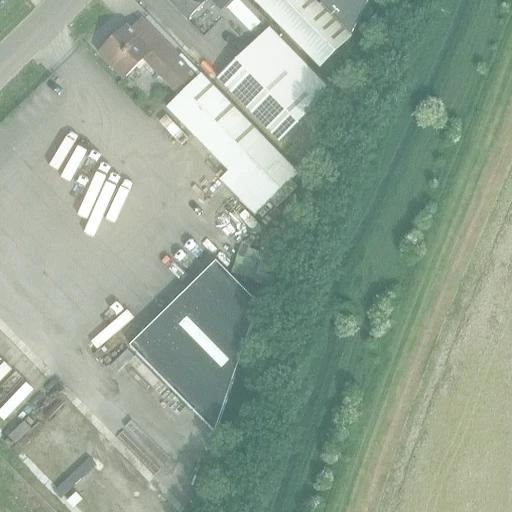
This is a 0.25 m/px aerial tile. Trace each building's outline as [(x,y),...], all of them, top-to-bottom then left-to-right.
[(167,0),(186,19),(206,0),(167,0)] [(325,0),(319,6),(313,0),(253,0),(319,68),(350,38),(368,0),(325,0)] [(143,59),(160,77),(179,96),(166,108),(262,205),(296,172),(200,74),(200,75),(180,55),(178,57),(141,20),(130,31),(126,27),(98,54),(122,79),(143,59)] [(325,86),(268,28),(216,78),(279,142),(317,106),(311,100),(325,86)] [(214,433),(258,304),(216,261),(129,346),(214,433)]
